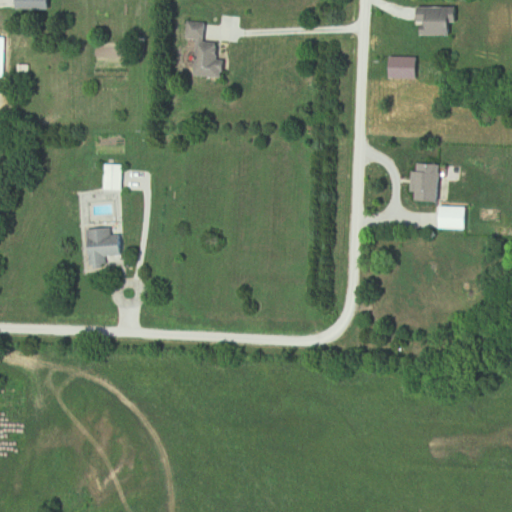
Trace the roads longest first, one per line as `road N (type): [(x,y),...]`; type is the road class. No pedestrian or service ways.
road 1 (residential): [(0,328),(324,337),(349,311),(354,235)]
road 2 (residential): [(354,235),(363,0)]
